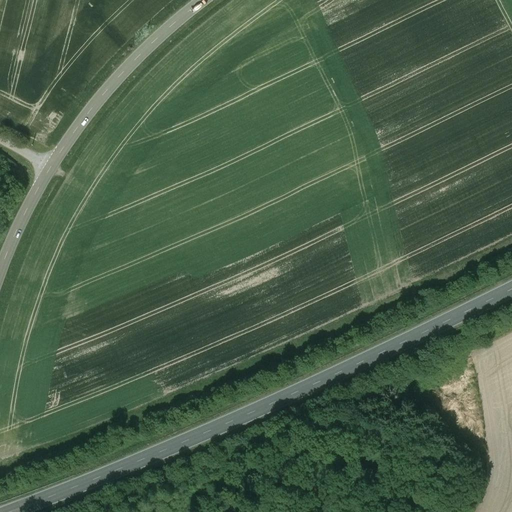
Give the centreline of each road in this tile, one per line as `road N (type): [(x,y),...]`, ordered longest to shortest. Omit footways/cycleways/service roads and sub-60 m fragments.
road 1 (primary): [(511,288),(253,411),(11,511)]
road 2 (tertiary): [(0,272),(66,142),(134,59),(203,0)]
